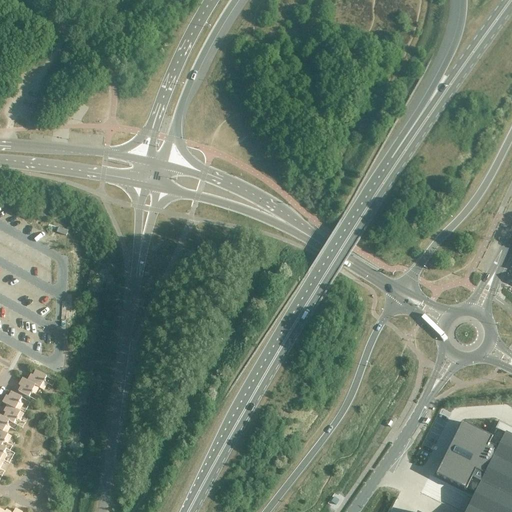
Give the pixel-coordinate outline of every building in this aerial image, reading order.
[(0,308),(0,314),(12,319),(14,314),(0,308)] [(29,377),(27,381),(38,387),(43,390),(47,383),(45,382),(45,381),(44,380),(46,376),(35,371),(31,378),(29,377)] [(38,387),(27,381),(22,379),(20,383),(22,384),(18,391),(29,397),(31,393),(32,394),(33,393),(35,394),(38,387)] [(3,403),(7,405),(19,411),(22,405),(20,404),(21,403),(20,402),(22,398),(11,392),(7,400),(5,398),(3,403)] [(7,411),(3,418),(9,421),(14,424),(16,420),(17,421),(18,420),(20,421),(24,414),(19,411),(7,405),(5,410),(7,411)] [(0,430),(6,434),(10,428),(8,426),(8,425),(7,425),(9,421),(3,418),(0,415),(0,430)] [(511,511),(511,427),(500,422),(492,437),(463,422),(436,475),(464,489),(466,490),(467,490),(475,494),(466,511),(511,511)] [(0,445),(1,446),(3,443),(5,444),(5,443),(7,444),(11,437),(6,434),(0,430),(0,445)]
